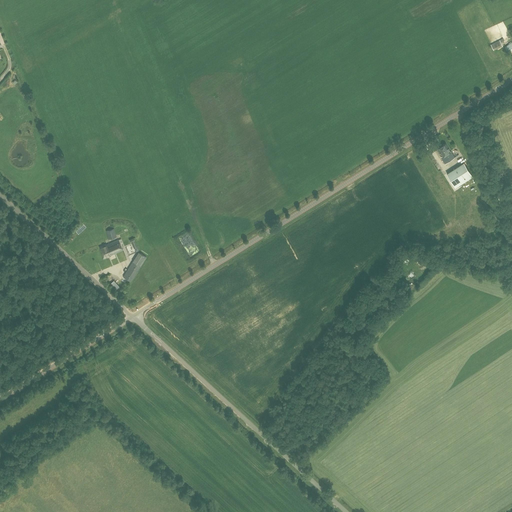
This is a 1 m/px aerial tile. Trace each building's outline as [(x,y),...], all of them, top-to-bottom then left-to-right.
[(500,40),(491,44),(494,50),(503,46),(500,40)] [(438,149),(438,150),(439,152),(440,152),(443,156),(441,157),(445,163),(455,157),(446,144),(442,146),(442,147),(441,146),(438,148),(438,149)] [(464,162),(447,173),(456,187),(473,176),(464,162)] [(470,196),(471,195),(473,199),(482,195),(477,184),(467,189),(470,196)] [(114,228),(106,230),(108,239),(117,237),(114,228)] [(111,255),(123,250),(118,240),(107,245),(107,244),(100,247),(105,258),(111,255)] [(128,279),(131,281),(140,266),(133,262),(123,277),(128,279)] [(116,281),(113,284),(119,290),(122,288),(116,281)]
